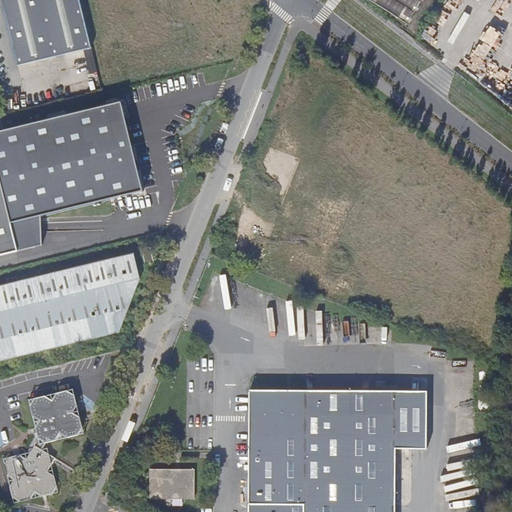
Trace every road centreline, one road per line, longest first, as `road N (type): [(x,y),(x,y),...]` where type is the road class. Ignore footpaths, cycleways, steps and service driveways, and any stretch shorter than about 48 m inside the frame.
road 1 (unclassified): [(284,0),(83,511)]
road 2 (unclassified): [(301,0),(511,162)]
